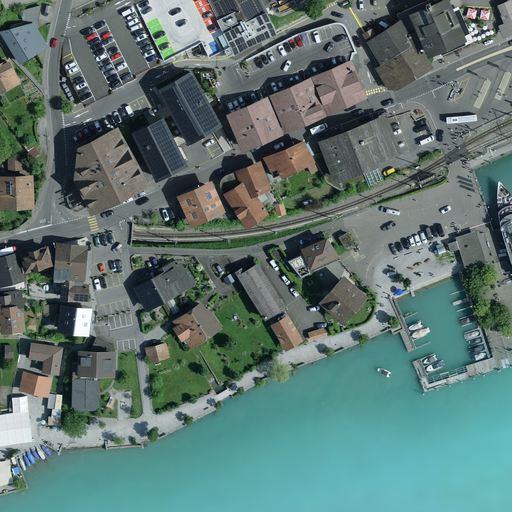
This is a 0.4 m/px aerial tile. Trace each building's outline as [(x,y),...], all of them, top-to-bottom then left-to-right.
[(40,13),(42,0),(35,0),(24,3),(26,12),(36,14),(38,13),(40,13)] [(136,4),(133,0),(91,0),(71,10),(63,44),(62,63),(84,107),(113,92),(112,90),(137,78),(135,75),(161,62),(138,17),(142,15),(136,4)] [(234,53),(275,32),(266,13),(245,23),(238,9),(217,20),(207,0),(133,0),(136,4),(137,4),(164,60),(201,41),(209,57),(230,46),(234,53)] [(292,0),(267,13),(277,31),(339,0),(292,0)] [(383,67),(378,70),(389,88),(427,65),(421,56),(437,48),(440,55),(472,41),(463,20),(456,24),(446,1),(438,5),(435,0),(428,0),(397,14),(401,23),(376,39),(371,30),(365,34),(382,63),(381,64),(383,67)] [(507,32),(511,29),(511,0),(508,0),(497,4),(504,25),(507,32)] [(318,104),(321,111),(328,108),(325,101),(316,80),(319,79),(350,65),(355,77),(358,67),(358,57),(346,27),(342,23),(337,22),(318,27),(209,83),(229,118),(232,116),(266,102),(275,125),(277,129),(286,126),(287,125),(275,98),(309,83),(318,104)] [(0,31),(18,61),(45,46),(32,23),(0,31)] [(0,86),(18,78),(9,61),(0,64),(0,86)] [(325,101),(328,108),(362,93),(355,77),(350,65),(319,79),(316,80),(325,101)] [(161,90),(189,139),(219,122),(191,72),(161,90)] [(309,83),(275,98),(287,125),(321,111),(318,104),(309,83)] [(275,125),(266,102),(232,116),(244,144),(277,129),(275,125)] [(135,133),(157,176),(185,162),(163,118),(135,133)] [(328,151),(313,158),(325,178),(336,173),(338,177),(377,161),(376,158),(396,150),(384,120),(384,119),(358,129),(357,128),(324,142),(328,151)] [(77,178),(77,179),(67,184),(67,190),(67,198),(69,205),(71,209),(75,211),(79,211),(90,205),(92,209),(146,182),(116,130),(80,148),(77,178)] [(34,146),(30,142),(24,146),(33,157),(38,153),(34,146)] [(312,157),(312,156),(305,143),(266,160),(274,175),(305,160),(312,172),(318,169),(312,157)] [(9,168),(20,168),(20,155),(9,155),(9,168)] [(272,184),(267,186),(258,164),(238,172),(244,184),(227,195),(236,207),(238,206),(248,221),(266,209),(265,208),(273,203),(275,205),(277,214),(285,212),(282,201),(272,184)] [(26,203),(26,197),(30,197),(29,176),(2,177),(3,204),(26,203)] [(208,217),(221,212),(209,185),(183,197),(185,203),(178,206),(183,217),(191,213),(193,219),(206,213),(208,217)] [(489,254),(480,230),(434,246),(438,258),(452,253),(451,250),(463,246),(468,261),(489,254)] [(339,237),(345,247),(353,242),(347,232),(339,237)] [(63,244),(57,244),(54,275),(63,276),(82,278),(85,240),(85,237),(63,242),(63,244)] [(313,267),(320,264),(319,262),(336,254),(326,238),(303,249),(305,252),(288,260),(298,272),(312,265),(313,267)] [(26,269),(51,262),(47,246),(18,254),(21,263),(24,263),(26,269)] [(22,275),(19,264),(21,263),(18,254),(0,259),(0,274),(1,280),(22,275)] [(174,267),(171,261),(166,264),(167,267),(165,268),(167,271),(153,279),(163,297),(174,291),(173,289),(188,281),(179,264),(174,267)] [(237,271),(265,317),(284,306),(257,263),(250,268),(248,264),(237,271)] [(137,288),(147,306),(163,297),(153,279),(150,274),(137,282),(140,286),(137,288)] [(54,275),(53,290),(62,291),(63,276),(54,275)] [(87,285),(81,284),(82,278),(63,276),(62,291),(61,295),(87,298),(87,285)] [(353,313),(361,304),(363,300),(342,281),(326,299),(339,310),(338,314),(341,316),(344,316),(347,313),(349,315),(353,313)] [(0,313),(0,314),(21,310),(19,290),(4,292),(4,295),(0,295),(0,313)] [(167,302),(173,313),(179,310),(172,299),(167,302)] [(57,313),(56,303),(40,304),(41,314),(57,313)] [(216,326),(201,304),(190,312),(195,319),(195,318),(206,333),(216,326)] [(55,314),(54,325),(87,329),(89,310),(62,307),(61,314),(55,314)] [(1,327),(23,325),(21,310),(0,314),(1,327)] [(25,311),(26,331),(36,330),(34,311),(25,311)] [(190,332),(195,340),(206,333),(195,318),(195,319),(190,312),(180,318),(172,324),(181,338),(190,332)] [(277,328),(286,345),(298,338),(289,322),(277,328)] [(324,327),(308,332),(310,340),(326,334),(324,327)] [(99,372),(112,372),(112,352),(99,351),(104,341),(96,337),(90,351),(81,351),(81,360),(74,361),(72,404),(73,404),(75,407),(80,408),(85,408),(95,407),(96,404),(97,404),(99,372)] [(43,371),(58,373),(61,348),(31,343),(29,356),(45,359),(43,371)] [(146,348),(149,359),(168,354),(165,343),(146,348)] [(47,394),(50,378),(25,372),(21,388),(47,394)]
